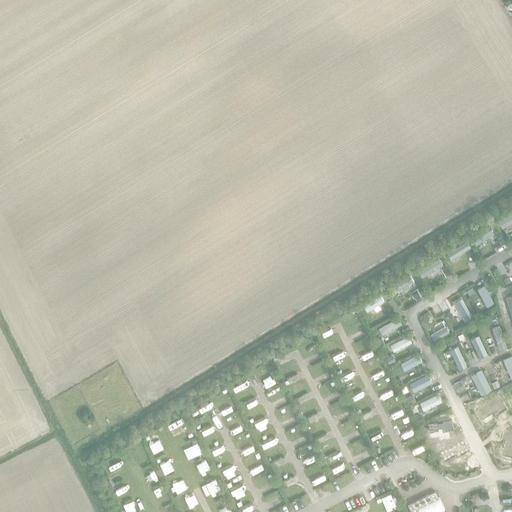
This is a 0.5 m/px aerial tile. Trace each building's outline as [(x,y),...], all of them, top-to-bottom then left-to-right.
[(511,213),(498,221),(502,227),(511,221),(511,213)] [(493,225),(474,237),(478,243),(496,231),(493,225)] [(466,241),(447,253),(451,259),(470,247),(466,241)] [(438,258),(418,270),(421,276),(442,264),(438,258)] [(409,275),(391,286),(395,292),(413,281),(409,275)] [(484,284),(477,288),(486,306),(493,302),(484,284)] [(379,294),(362,305),(366,311),(383,300),(379,294)] [(468,311),(451,321),(455,328),(472,317),(468,311)] [(397,317),(378,327),(382,333),(401,323),(397,317)] [(499,325),(492,327),(499,347),(506,345),(499,325)] [(445,326),(430,335),(433,340),(449,331),(445,326)] [(407,335),(389,344),(393,351),(411,342),(407,335)] [(478,335),(471,338),(479,357),(486,353),(478,335)] [(457,346),(450,349),(459,369),(466,366),(457,346)] [(418,354),(400,363),(403,370),(421,360),(418,354)] [(511,358),(511,356),(503,359),(511,379),(511,378),(511,358)] [(481,370),(471,375),(481,394),(491,389),(481,370)] [(427,374),(410,384),(413,390),(431,381),(427,374)] [(437,394),(419,402),(423,410),(440,401),(437,394)] [(488,405),(481,408),(491,429),(498,425),(488,405)] [(447,413),(427,422),(430,429),(450,419),(447,413)] [(456,432),(435,443),(438,449),(459,439),(456,432)] [(464,452),(447,461),(450,467),(467,458),(464,452)] [(113,487),(109,480),(104,483),(108,490),(113,487)] [(440,511),(429,488),(410,497),(414,504),(410,506),(412,511),(440,511)]
